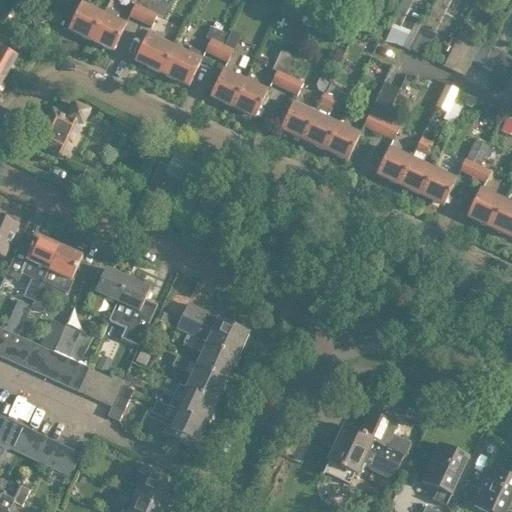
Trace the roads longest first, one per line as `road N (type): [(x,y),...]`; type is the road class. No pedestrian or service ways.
road 1 (residential): [(511,287),(99,87),(68,89),(0,126)]
road 2 (residential): [(313,373),(285,311),(260,288),(0,173)]
road 3 (residential): [(511,358),(370,350),(313,373)]
road 4 (residential): [(313,373),(511,389)]
road 5 (residential): [(217,511),(255,430),(280,395),(313,373)]
